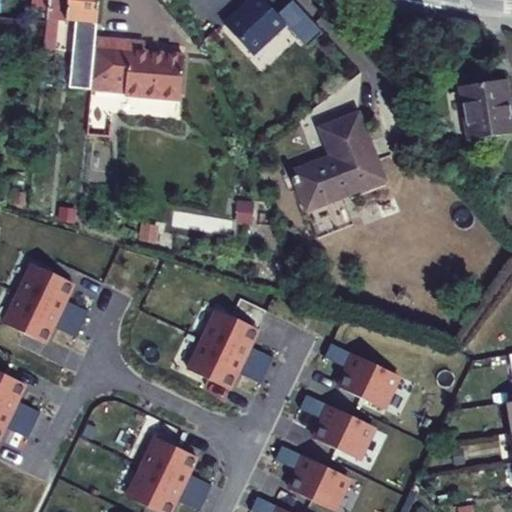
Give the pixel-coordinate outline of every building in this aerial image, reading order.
[(47,9),(46,0),(29,0),(29,9),(47,9)] [(46,0),(47,9),(47,20),(77,21),(76,39),(93,40),(93,32),(94,0),(46,0)] [(241,47),(244,48),(279,21),(262,0),(243,0),(235,6),(233,6),(218,18),(241,47)] [(134,33),(93,32),(93,40),(91,88),(174,91),(175,45),(134,44),(134,33)] [(57,36),(46,36),(46,48),(57,48),(57,36)] [(511,127),(504,80),(459,88),(468,145),(511,137),(511,127)] [(335,167),(296,181),(310,219),(389,191),(364,124),(325,138),(335,167)] [(10,333),(51,353),(59,336),(83,348),(95,321),(71,310),(80,293),(39,273),(10,333)] [(194,379),(235,399),(243,382),(267,393),(279,367),(255,356),(264,338),(223,319),(194,379)] [(352,382),(343,401),(385,422),(401,389),(335,356),(328,371),(352,382)] [(0,452),(2,454),(11,437),(34,448),(47,422),(23,411),(31,393),(0,378),(0,452)] [(328,433),(319,452),(360,473),(376,439),(311,408),(304,422),(328,433)] [(133,506),(145,511),(180,511),(182,509),(188,511),(210,511),(219,494),(195,483),(203,466),(163,446),(133,506)] [(304,485),(295,504),(311,511),(342,511),(352,491),(286,459),(280,473),(304,485)]
